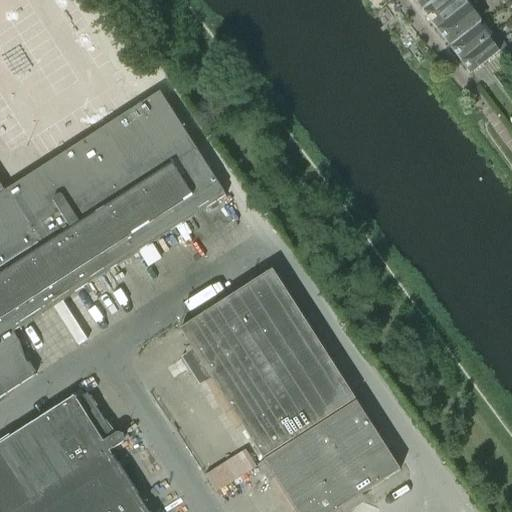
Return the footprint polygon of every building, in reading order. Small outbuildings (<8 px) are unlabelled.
[(436,0),(422,11),(436,28),(468,4),(464,0),(436,0)] [(468,4),(436,28),(448,44),(480,20),(468,4)] [(450,47),(460,61),(489,39),(479,25),(450,47)] [(470,73),(498,51),(505,46),(496,34),(489,39),(460,61),(470,73)] [(2,190),(0,186),(0,388),(4,395),(34,376),(24,361),(19,343),(12,332),(214,203),(210,196),(220,189),(199,156),(158,91),(2,190)] [(354,400),(271,271),(179,330),(189,346),(183,350),(186,354),(181,358),(199,387),(205,383),(235,431),(241,427),(262,459),(354,400)] [(147,511),(108,451),(121,443),(122,442),(122,440),(122,439),(122,438),(122,437),(121,435),(120,435),(119,434),(117,433),(116,433),(115,433),(114,434),(106,421),(104,422),(101,417),(91,424),(73,396),(0,443),(0,511),(147,511)] [(263,461),(295,511),(334,511),(338,510),(339,511),(348,511),(354,499),(399,470),(355,402),(263,461)] [(245,454),(207,470),(213,486),(252,470),(245,454)]
